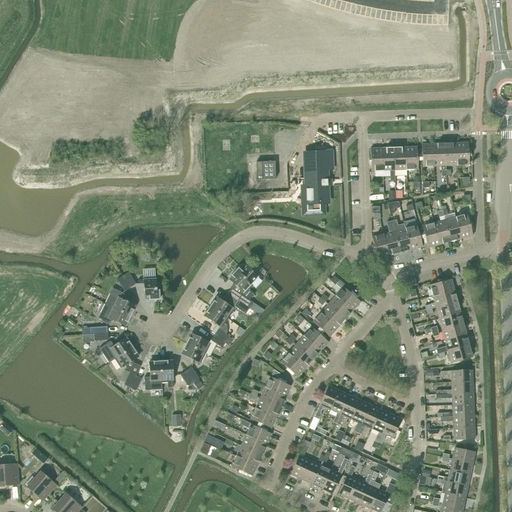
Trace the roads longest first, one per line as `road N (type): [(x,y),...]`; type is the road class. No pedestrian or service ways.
road 1 (residential): [(360,253),(252,231),(212,260),(158,329)]
road 2 (tertiary): [(511,448),(502,245)]
road 3 (residential): [(327,511),(266,484),(307,391),(329,367)]
road 4 (residential): [(360,253),(360,117)]
road 5 (tertiary): [(502,245),(506,110)]
road 6 (residential): [(389,283),(502,245)]
